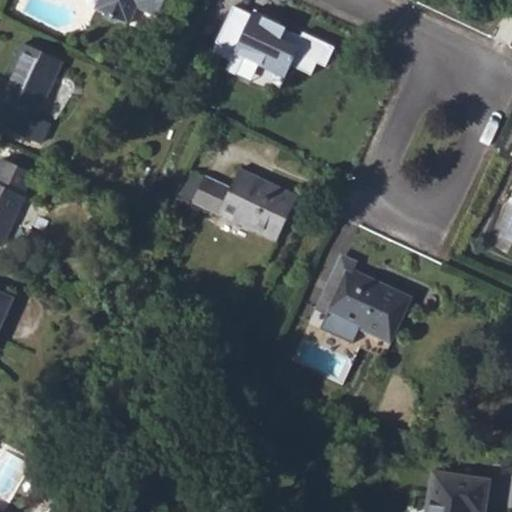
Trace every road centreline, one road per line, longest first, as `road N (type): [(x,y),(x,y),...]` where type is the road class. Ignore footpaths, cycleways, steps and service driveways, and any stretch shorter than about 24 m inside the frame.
road 1 (residential): [(434,43),(472,98),(474,129),(446,195),(434,202),(398,185),(382,159)]
road 2 (residential): [(382,159),(434,43)]
